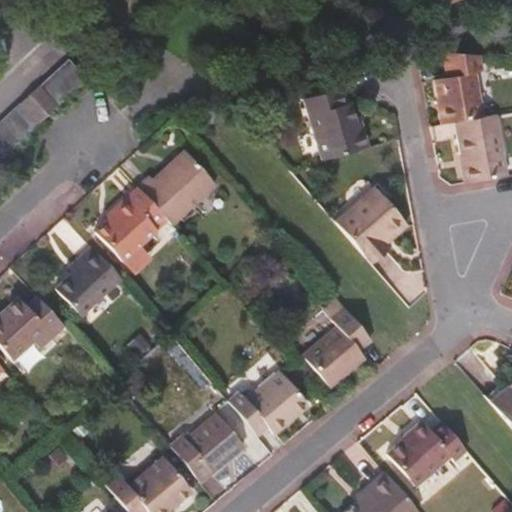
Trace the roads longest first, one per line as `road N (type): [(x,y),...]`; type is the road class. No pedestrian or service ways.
road 1 (residential): [(237,511),(468,317)]
road 2 (residential): [(456,236),(418,192),(396,82)]
road 3 (residential): [(0,243),(100,152)]
